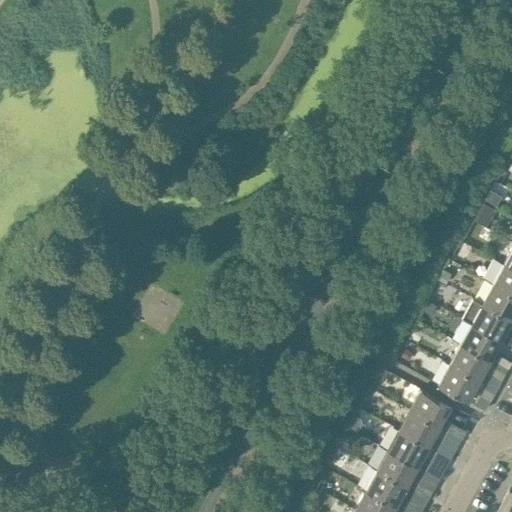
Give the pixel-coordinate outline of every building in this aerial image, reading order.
[(511,244),(503,262),(511,266),(511,244)] [(511,266),(503,262),(492,282),(511,292),(511,266)] [(511,292),(492,282),(481,302),(511,318),(511,316),(511,292)] [(500,338),(500,339),(511,345),(511,335),(510,334),(509,330),(511,324),(511,318),(481,302),(471,297),(460,317),(470,322),(500,338)] [(459,342),(489,358),(500,339),(500,338),(470,322),(459,342)] [(448,362),(478,378),(489,358),(459,342),(448,362)] [(495,362),(506,368),(511,360),(499,354),(495,362)] [(437,382),(467,399),(478,378),(448,362),(437,382)] [(484,382),(495,388),(500,381),(488,374),(484,382)] [(408,408),(439,424),(450,403),(420,387),(408,408)] [(473,402),(484,408),(489,401),(477,394),(473,402)] [(397,428),(428,444),(439,424),(408,408),(397,428)] [(446,429),(461,437),(465,429),(451,421),(446,429)] [(386,448),(417,464),(428,444),(397,428),(386,448)] [(436,449),(450,457),(454,449),(440,441),(436,449)] [(376,468),(406,484),(417,464),(386,448),(376,468)] [(425,469),(439,477),(443,469),(429,461),(425,469)] [(365,488),(395,504),(406,484),(376,468),(365,488)] [(414,489),(428,497),(432,489),(418,481),(414,489)] [(354,508),(361,511),(390,511),(395,504),(365,488),(354,508)] [(502,501),(510,505),(511,501),(511,491),(508,490),(502,501)] [(403,509),(407,511),(419,511),(421,509),(407,501),(403,509)] [(496,511),(506,511),(510,505),(502,501),(496,511)]
